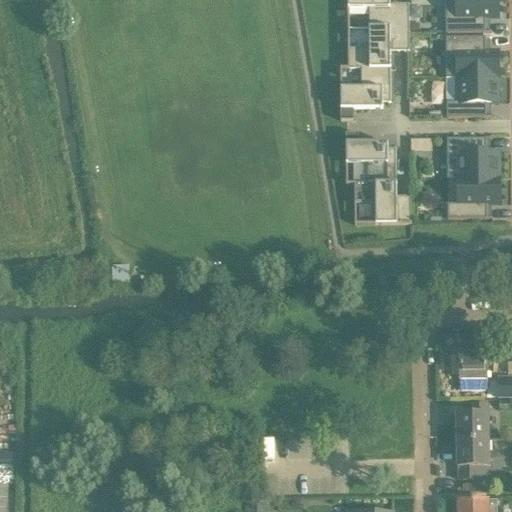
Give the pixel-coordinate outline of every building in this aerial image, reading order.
[(409,6),(399,6),(389,6),(389,0),(347,0),(348,11),(369,11),(369,30),(409,29),(409,6)] [(485,35),(485,20),(497,20),(496,0),(445,0),(446,35),(485,35)] [(361,72),(390,71),(390,54),(409,54),(409,29),(369,30),(369,50),(349,50),(349,72),(361,72)] [(498,79),(497,53),(485,53),(485,38),(445,39),(446,80),(458,80),(458,79),(498,79)] [(390,71),(361,72),(361,90),(340,90),(341,123),(354,123),(353,112),(382,111),(382,105),(390,105),(390,73),(390,71)] [(498,105),(498,79),(458,79),(458,80),(458,104),(446,104),(446,120),(486,119),(486,105),(498,105)] [(358,136),(346,136),(346,166),(367,166),(367,186),(396,186),(396,151),(387,151),(387,145),(358,146),(358,136)] [(499,180),(498,154),(487,154),(486,140),(447,140),(447,182),(459,182),(459,181),(499,180)] [(412,142),(412,153),(422,153),(422,142),(412,142)] [(499,206),(499,180),(459,181),(459,182),(459,205),(447,206),(447,221),(487,221),(487,207),(499,206)] [(355,206),(375,206),(375,227),(411,227),(411,225),(411,199),(396,199),(396,186),(367,186),(355,186),(355,206)] [(128,269),(112,269),(113,283),(128,283),(128,269)] [(459,355),(459,382),(459,391),(486,391),(486,382),(487,382),(487,355),(459,355)] [(511,379),(498,379),(498,400),(511,399),(511,379)] [(457,417),(457,444),(489,443),(489,416),(487,417),(487,407),(471,407),(471,417),(457,417)] [(489,443),(457,444),(457,469),(459,469),(459,482),(487,482),(487,469),(489,469),(489,443)] [(458,503),(457,511),(496,511),(497,502),(458,503)]
